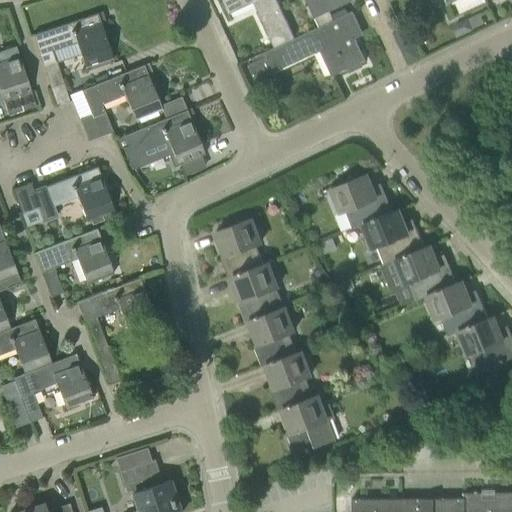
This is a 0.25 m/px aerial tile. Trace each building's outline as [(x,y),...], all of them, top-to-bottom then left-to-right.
[(253,3),(274,48),(294,39),(276,0),(221,0),(228,14),(253,3)] [(305,0),(314,18),(333,9),(328,0),(305,0)] [(328,0),(333,9),(352,0),(328,0)] [(344,9),(330,15),(331,17),(333,21),(346,14),(344,9)] [(274,48),(264,53),(273,73),(320,52),(331,76),(365,60),(350,28),(357,24),(351,12),(346,14),(333,21),(294,39),(274,48)] [(75,43),(84,69),(112,60),(97,13),(32,35),(42,67),(56,62),(52,51),(75,43)] [(455,25),(453,31),(456,38),(473,31),(467,19),(455,25)] [(406,24),(392,31),(401,49),(415,42),(406,24)] [(15,46),(0,51),(0,93),(3,101),(7,115),(35,106),(30,92),(15,46)] [(79,91),(89,114),(79,119),(87,141),(112,132),(101,104),(123,95),(133,121),(161,109),(143,65),(79,91)] [(127,145),(122,147),(131,170),(149,163),(147,158),(170,149),(172,154),(177,165),(204,154),(186,110),(123,135),(127,145)] [(42,221),(57,215),(53,205),(77,196),(86,222),(90,220),(101,216),(113,212),(96,167),(45,186),(45,187),(33,192),(30,183),(31,183),(30,182),(11,189),(20,214),(37,208),(42,221)] [(353,229),(364,225),(364,224),(397,210),(396,210),(392,211),(380,183),(370,187),(365,174),(331,188),(341,213),(346,212),(353,229)] [(385,264),(396,260),(396,259),(429,246),(428,245),(424,247),(412,219),(402,223),(397,210),(364,224),(364,225),(374,249),(378,247),(385,264)] [(101,216),(90,220),(92,225),(103,221),(101,216)] [(228,278),(233,276),(232,276),(263,264),(262,264),(256,246),(260,244),(250,218),(216,231),(225,256),(220,257),(228,278)] [(96,229),(33,253),(40,272),(52,268),(76,259),(86,284),(113,274),(96,229)] [(0,281),(17,275),(0,230),(0,281)] [(416,300),(427,296),(427,295),(460,281),(455,282),(444,254),(434,258),(429,246),(396,259),(396,260),(406,284),(409,283),(416,300)] [(245,322),(249,321),(249,320),(279,309),(279,308),(272,290),(276,288),(266,262),(262,264),(263,264),(232,276),(233,276),(241,300),(237,302),(245,322)] [(0,331),(9,328),(0,304),(0,290),(20,283),(17,275),(0,281),(0,331)] [(93,346),(104,342),(97,322),(95,317),(119,308),(128,333),(156,323),(139,278),(76,302),(93,347),(94,346),(93,346)] [(350,279),(338,284),(341,291),(353,287),(350,279)] [(448,336),(459,331),(459,330),(492,317),(492,316),(487,318),(475,290),(465,294),(460,281),(427,295),(427,296),(437,319),(440,318),(448,336)] [(261,367),(266,365),(265,364),(296,353),(296,352),(289,335),(293,333),(283,306),(279,308),(279,309),(249,320),(249,321),(258,344),(253,346),(261,367)] [(459,330),(459,331),(469,356),(473,354),(480,371),(511,357),(511,337),(507,325),(497,329),(492,317),(459,330)] [(0,354),(14,349),(23,373),(50,363),(34,319),(9,328),(0,331),(0,354)] [(278,411),(282,409),(282,408),(312,397),(312,396),(305,378),(309,376),(299,351),(296,352),(296,353),(265,364),(266,365),(275,388),(270,390),(278,411)] [(50,363),(23,373),(12,378),(14,381),(0,386),(9,410),(22,405),(21,402),(34,397),(32,392),(55,384),(65,409),(92,398),(75,354),(50,363)] [(282,408),(282,409),(291,432),(286,434),(294,455),(335,439),(328,419),(334,417),(329,404),(321,407),(316,395),(312,396),(312,397),(282,408)] [(131,455),(115,460),(119,471),(134,466),(131,455)] [(132,511),(179,511),(169,480),(162,483),(154,459),(134,466),(119,471),(127,496),(131,495),(136,511),(132,511)] [(350,511),(511,511),(511,492),(463,493),(463,498),(362,499),(351,499),(350,511)] [(42,503),(15,511),(71,511),(68,503),(45,511),(42,503)]
